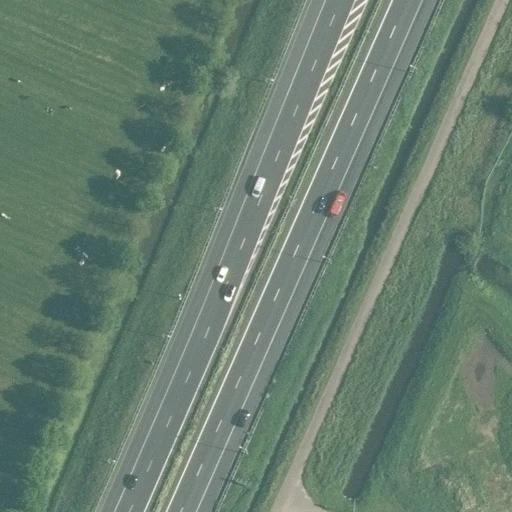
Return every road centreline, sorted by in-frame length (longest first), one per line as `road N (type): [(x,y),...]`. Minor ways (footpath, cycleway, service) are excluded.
road 1 (unclassified): [(273,511),(501,0)]
road 2 (motorway): [(181,511),(405,0)]
road 3 (motorway): [(345,0),(125,511)]
